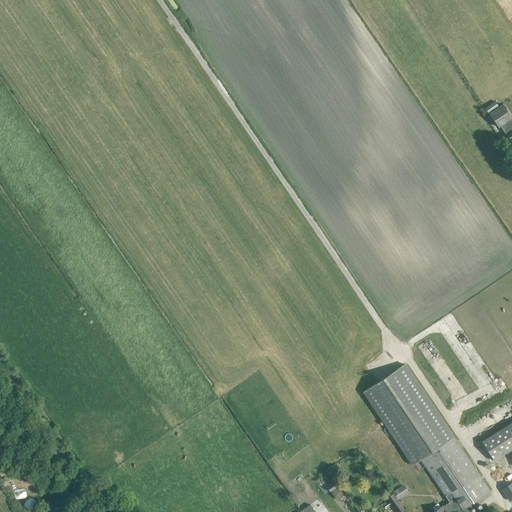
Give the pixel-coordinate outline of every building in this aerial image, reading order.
[(499,62),(502,68),(508,65),(505,59),(499,62)] [(499,107),(494,101),(485,108),(489,114),(499,107)] [(511,121),(511,120),(511,119),(502,105),(488,114),(498,128),(500,127),(505,135),(506,134),(511,141),(511,140),(511,121)] [(463,349),(470,346),(464,336),(458,339),(463,349)] [(433,353),(452,387),(463,380),(444,347),(433,353)] [(458,511),(490,492),(453,437),(404,365),(362,393),(410,465),(420,459),(449,502),(442,507),(441,506),(432,511),(458,511)] [(504,408),(511,404),(510,399),(501,403),(504,408)] [(511,422),(482,441),(494,461),(506,453),(511,462),(511,422)] [(335,482),(327,488),(330,492),(338,487),(335,482)] [(511,482),(504,488),(502,490),(509,500),(511,498),(511,482)] [(409,492),(403,484),(392,492),(398,500),(409,492)] [(386,498),(395,511),(401,511),(404,510),(392,494),(386,498)]
